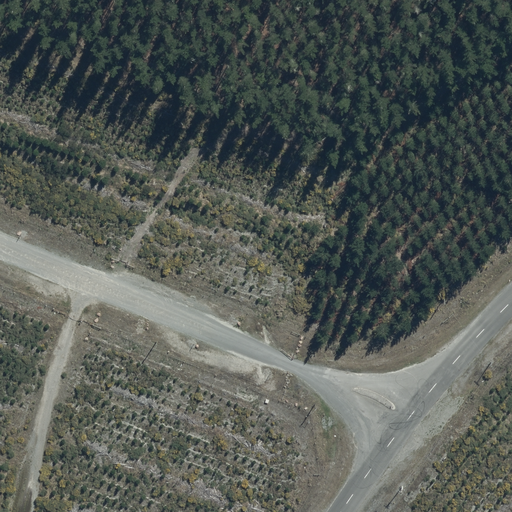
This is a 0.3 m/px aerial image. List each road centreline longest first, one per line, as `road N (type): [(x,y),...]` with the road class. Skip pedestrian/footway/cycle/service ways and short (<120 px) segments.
road 1 (unclassified): [(402,422),(97,289)]
road 2 (unclassified): [(29,511),(97,289)]
road 3 (tertiary): [(511,299),(402,422)]
